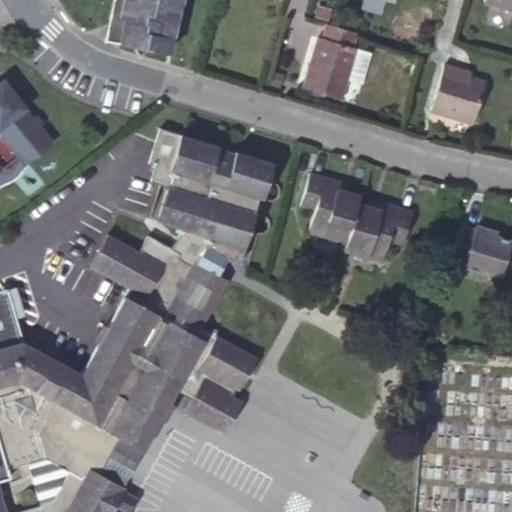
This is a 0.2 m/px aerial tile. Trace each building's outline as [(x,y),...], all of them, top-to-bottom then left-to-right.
[(109,0),(101,38),(116,41),(124,0),(109,0)] [(124,0),(116,41),(165,51),(175,0),(124,0)] [(511,0),(483,0),(483,3),(511,11),(511,0)] [(351,48),(356,33),(326,24),(323,40),(317,38),(302,89),(340,100),(356,50),(351,48)] [(459,74),(461,70),(445,65),(431,110),(474,123),(485,82),(471,77),(459,74)] [(0,83),(0,142),(12,156),(13,156),(15,158),(18,158),(20,159),(23,158),(25,158),(28,157),(45,141),(32,126),(35,124),(28,115),(25,118),(17,109),(20,106),(0,83)] [(194,261),(218,274),(226,259),(232,261),(238,262),(268,158),(233,148),(233,150),(216,145),(217,143),(157,126),(146,162),(154,164),(150,179),(165,184),(156,219),(181,226),(180,230),(170,247),(179,253),(175,261),(190,269),(194,261)] [(13,156),(12,156),(0,166),(0,182),(3,182),(6,180),(11,176),(14,172),(17,169),(22,162),(28,157),(25,158),(23,158),(20,159),(18,158),(15,158),(13,156)] [(336,189),(339,182),(309,173),(299,205),(314,210),(308,230),(345,242),(357,203),(359,196),(347,192),(336,189)] [(349,185),(339,182),(336,189),(347,192),(349,185)] [(380,210),(383,202),(371,199),(369,206),(380,210)] [(357,203),(345,242),(343,248),(381,260),(387,239),(401,244),(410,212),(383,202),(380,210),(369,206),(357,203)] [(495,232),(482,228),(481,232),(472,230),(460,227),(449,266),(464,270),(465,266),(481,270),(481,268),(501,273),(509,240),(493,236),(495,232)] [(75,511),(80,504),(91,509),(96,507),(105,489),(104,483),(86,473),(109,431),(117,435),(141,449),(176,386),(191,395),(183,410),(223,432),(241,401),(227,393),(231,385),(238,390),(256,357),(202,326),(227,280),(218,274),(194,261),(190,269),(175,261),(179,253),(170,247),(147,234),(138,250),(107,233),(89,265),(128,287),(80,373),(21,341),(6,289),(0,290),(0,511),(75,511)] [(375,504),(384,396),(342,393),(338,435),(321,434),(314,511),(388,511),(389,505),(375,504)] [(96,472),(117,435),(109,431),(86,473),(104,483),(105,489),(96,507),(91,509),(95,511),(131,511),(136,502),(139,496),(96,472)] [(104,464),(128,475),(137,457),(114,446),(104,464)]
